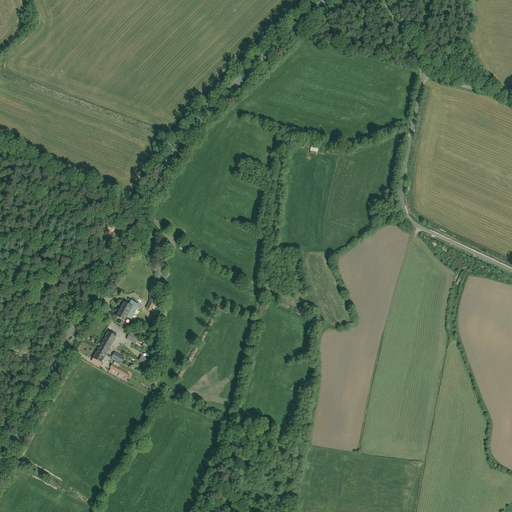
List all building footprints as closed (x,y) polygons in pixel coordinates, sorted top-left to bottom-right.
[(152,292),(152,304),(146,313),(152,316),(157,306),(157,292),(152,292)] [(124,303),(116,317),(120,319),(118,324),(122,326),(127,317),(131,319),(139,305),(131,301),(129,305),(124,303)] [(93,359),(101,363),(116,337),(108,332),(93,359)] [(127,339),(137,344),(140,339),(130,333),(127,339)] [(114,354),(112,360),(122,364),(124,358),(114,354)] [(113,365),(109,372),(127,381),(131,375),(113,365)]
